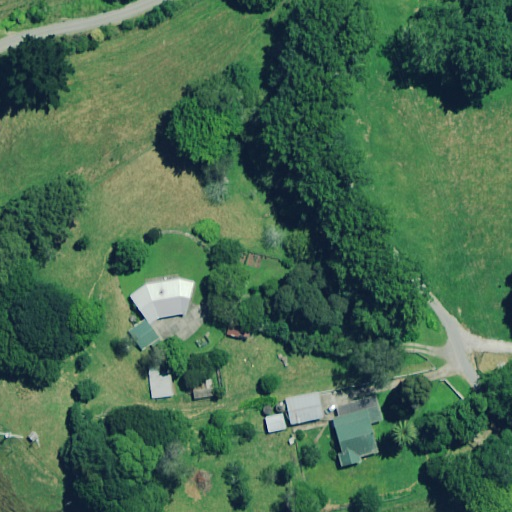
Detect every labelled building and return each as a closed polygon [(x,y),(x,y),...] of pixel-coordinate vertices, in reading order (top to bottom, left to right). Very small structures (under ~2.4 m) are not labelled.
[(158,339),(148,324),(150,323),(152,322),(155,321),(157,320),(159,319),(162,318),(164,317),(166,316),(169,316),(171,315),(174,315),(176,315),(179,315),(181,315),(184,315),(193,282),(188,281),(184,280),(179,279),(175,279),(170,279),(165,280),(161,280),(156,281),(152,283),(148,284),(143,286),(139,288),(135,291),(132,293),(128,296),(128,297),(144,319),(125,331),(139,351),(158,339)] [(252,327),(226,320),(223,334),(248,341),(252,327)] [(173,395),(169,372),(148,375),(151,398),(173,395)] [(272,375),(261,378),(265,390),(275,387),(272,375)] [(320,418),(315,394),(284,400),(289,425),(320,418)] [(377,422),(374,399),(336,404),(337,418),(332,418),(338,466),(360,463),(359,456),(373,454),(368,423),(377,422)] [(284,429),(281,415),(264,418),(267,432),(284,429)]
